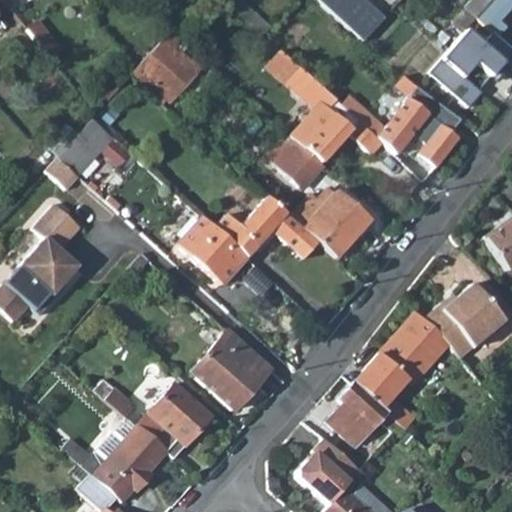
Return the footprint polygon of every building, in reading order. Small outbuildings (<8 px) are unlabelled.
[(238,0),(237,0),(230,8),(236,14),(244,5),(238,0)] [(363,0),(316,0),(360,39),(381,15),(363,0)] [(472,21),(490,0),(471,0),(462,10),(472,21)] [(490,0),(472,21),(485,32),(511,4),(506,0),(490,0)] [(236,14),(260,35),(268,27),(244,5),(236,14)] [(467,30),(428,74),(450,93),(476,63),(492,76),(511,54),(491,35),(483,44),(467,30)] [(160,36),(125,76),(148,96),(182,56),(160,36)] [(366,133),(353,121),(276,50),(267,60),(316,105),(288,136),(317,162),(341,136),(354,148),(361,140),(366,133)] [(241,63),(245,59),(240,54),(236,58),(241,63)] [(182,56),(148,96),(161,108),(162,109),(196,69),(182,56)] [(431,168),(452,139),(443,131),(453,119),(411,85),(401,100),(377,128),(398,147),(406,132),(414,138),(406,149),(431,168)] [(0,142),(16,155),(31,134),(1,112),(0,113),(0,142)] [(391,156),(398,147),(377,128),(361,113),(353,121),(366,133),(377,143),(391,156)] [(73,133),(51,156),(73,176),(107,137),(86,118),(73,133)] [(40,146),(51,156),(73,133),(61,123),(40,146)] [(364,157),(377,143),(366,133),(361,140),(354,148),(364,157)] [(317,162),(288,136),(267,159),(295,185),(317,162)] [(312,244),(329,260),(363,221),(330,193),(295,229),(312,244)] [(209,229),(241,258),(252,246),(263,234),(265,236),(295,263),(312,244),(295,229),(262,199),(236,229),(221,216),(209,229)] [(74,228),(48,204),(27,228),(42,241),(1,285),(36,318),(52,301),(49,298),(75,270),(54,251),(74,228)] [(511,216),(479,242),(502,274),(511,266),(511,216)] [(209,229),(196,217),(172,245),(216,286),(241,258),(209,229)] [(265,236),(263,234),(252,246),(255,248),(265,236)] [(144,261),(137,255),(123,272),(131,280),(141,270),(138,267),(144,261)] [(470,284),(453,299),(443,308),(439,303),(419,322),(436,337),(435,339),(443,349),(455,362),(502,319),(470,284)] [(443,308),(453,299),(448,295),(439,303),(443,308)] [(359,393),(381,413),(391,401),(443,349),(435,339),(436,337),(419,322),(410,315),(372,355),(374,357),(366,366),(376,375),(359,393)] [(265,370),(223,331),(186,373),(228,411),(265,370)] [(349,384),(359,393),(376,375),(366,366),(349,384)] [(91,394),(100,402),(111,391),(100,382),(91,394)] [(381,413),(359,393),(349,384),(333,400),(338,404),(322,422),(351,447),(375,420),(381,413)] [(205,418),(187,402),(170,386),(131,429),(160,455),(172,442),(179,447),(205,418)] [(120,419),(130,408),(111,391),(100,402),(120,419)] [(32,429),(39,421),(10,395),(3,403),(5,405),(32,429)] [(401,432),(411,420),(391,401),(381,413),(396,426),(401,432)] [(389,434),(396,426),(381,413),(375,420),(389,434)] [(131,429),(120,419),(103,438),(114,447),(131,429)] [(160,455),(131,429),(114,447),(103,438),(84,459),(66,442),(57,452),(85,476),(111,499),(116,504),(129,491),(130,492),(144,477),(142,475),(160,455)] [(511,431),(499,440),(511,459),(511,431)] [(356,472),(319,441),(308,454),(309,454),(312,456),(304,465),(302,463),(293,474),(294,480),(325,506),(356,472)] [(312,456),(309,454),(302,463),(304,465),(312,456)] [(365,511),(349,497),(357,487),(363,480),(356,472),(325,506),(320,511),(365,511)] [(100,511),(111,499),(85,476),(72,491),(94,511),(100,511)] [(365,511),(384,511),(357,487),(349,497),(365,511)]
